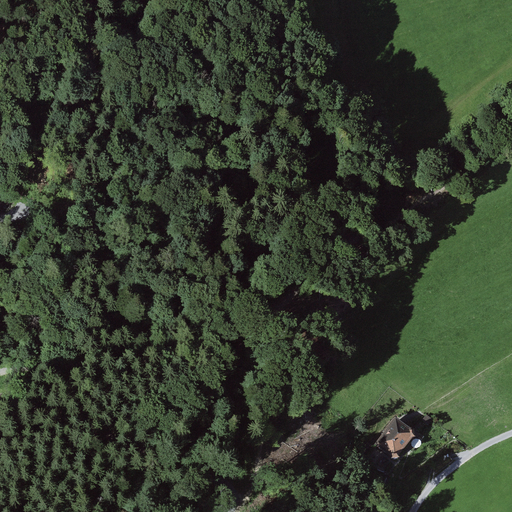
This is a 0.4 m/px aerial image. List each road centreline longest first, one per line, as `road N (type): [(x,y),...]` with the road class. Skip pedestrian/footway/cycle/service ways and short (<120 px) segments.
road 1 (track): [(234,511),(228,490),(208,478),(168,472),(109,438),(0,395)]
road 2 (track): [(413,511),(454,465),(511,433)]
